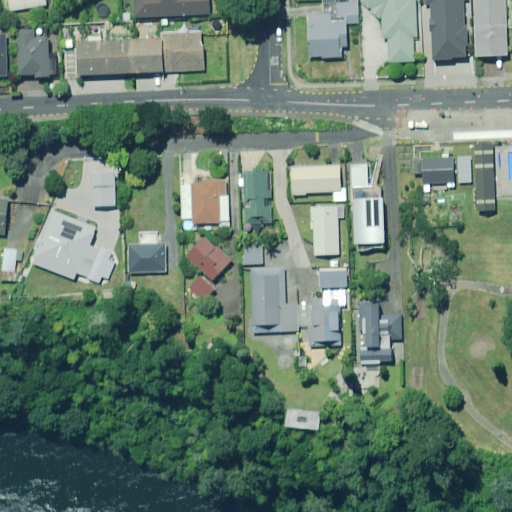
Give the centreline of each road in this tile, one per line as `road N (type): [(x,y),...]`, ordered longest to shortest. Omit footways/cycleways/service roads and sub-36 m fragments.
road 1 (residential): [(0,110),(271,100)]
road 2 (residential): [(271,100),(511,100)]
